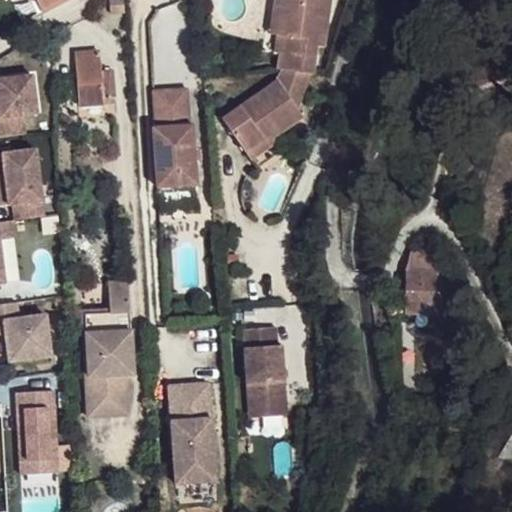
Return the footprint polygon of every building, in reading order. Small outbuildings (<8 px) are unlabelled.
[(35,0),(41,10),(60,0),(35,0)] [(121,0),(109,0),(110,7),(123,8),(121,0)] [(280,51),(278,68),(282,68),(307,71),(311,71),(316,43),(317,30),(325,31),(330,0),(274,0),(273,11),(281,13),(278,34),(285,34),(283,52),(280,51)] [(273,11),(270,33),(278,34),(281,13),(273,11)] [(317,30),(316,43),(324,44),(325,31),(317,30)] [(285,34),(278,34),(275,50),(280,51),(283,52),(285,34)] [(70,53),(74,106),(109,103),(106,75),(100,74),(98,52),(70,53)] [(277,78),(298,106),(307,71),(282,68),(277,78)] [(31,74),(0,79),(0,136),(24,133),(22,114),(37,112),(31,74)] [(222,115),(247,149),(271,132),(273,135),(303,113),(298,106),(277,78),(222,115)] [(187,84),(153,88),(156,124),(153,124),(157,184),(198,180),(194,121),(190,121),(187,84)] [(251,155),(275,138),(273,135),(271,132),(247,149),(251,155)] [(36,149),(2,152),(7,204),(12,203),(14,219),(44,216),(36,149)] [(13,219),(0,221),(0,282),(4,282),(0,251),(0,238),(15,237),(13,219)] [(415,249),(409,265),(443,267),(440,251),(415,249)] [(441,312),(443,267),(409,265),(405,309),(441,312)] [(109,320),(130,319),(128,282),(107,283),(109,320)] [(16,302),(0,304),(0,320),(3,320),(5,334),(8,361),(51,356),(45,314),(18,318),(16,302)] [(109,320),(85,321),(89,381),(85,382),(87,423),(129,420),(127,379),(121,379),(120,362),(132,361),(130,319),(109,320)] [(275,328),(241,329),(246,384),(256,383),(258,417),(287,415),(282,345),(277,346),(275,328)] [(127,379),(132,379),(132,361),(120,362),(121,379),(127,379)] [(491,394),(495,379),(480,377),(476,392),(491,394)] [(211,379),(170,383),(178,480),(218,478),(211,379)] [(256,383),(246,384),(249,418),(258,417),(256,383)] [(53,391),(17,393),(20,474),(57,472),(53,391)]
